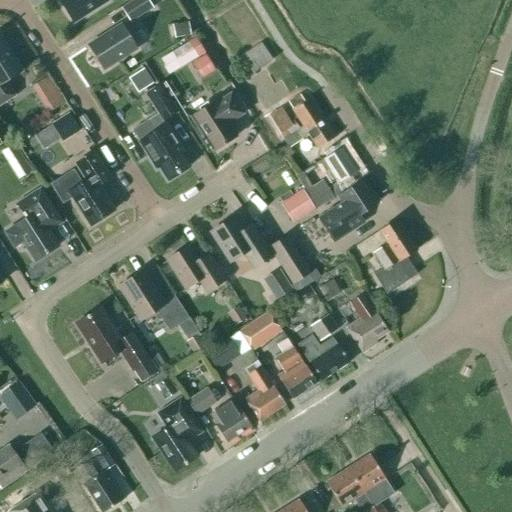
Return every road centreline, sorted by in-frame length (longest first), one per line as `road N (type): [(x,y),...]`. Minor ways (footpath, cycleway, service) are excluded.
road 1 (residential): [(163,511),(114,432),(78,406),(20,315),(160,222)]
road 2 (unclassified): [(180,511),(481,313)]
road 3 (residential): [(160,222),(17,5),(1,0)]
road 4 (residential): [(460,226),(395,196),(325,86)]
road 5 (unclassified): [(460,226),(473,140),(511,32)]
road 6 (unknown): [(405,363),(500,511)]
